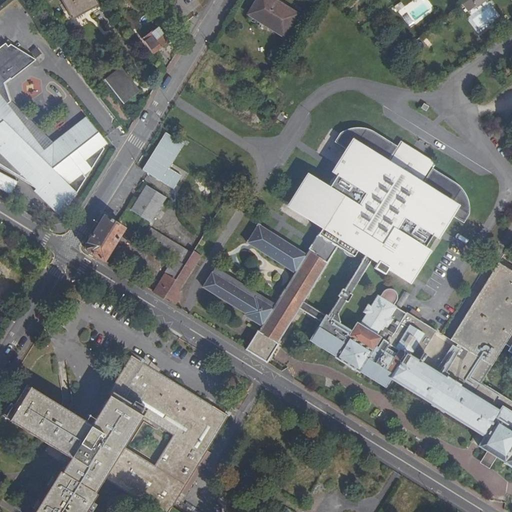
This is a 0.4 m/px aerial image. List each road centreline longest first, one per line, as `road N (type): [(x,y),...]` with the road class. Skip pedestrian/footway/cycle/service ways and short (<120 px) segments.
road 1 (residential): [(67,254),(485,511)]
road 2 (residential): [(67,254),(225,0)]
road 3 (unknown): [(22,324),(64,344),(83,319),(100,313),(224,388)]
road 4 (unknown): [(136,143),(44,40),(0,34)]
road 5 (residential): [(0,360),(67,254)]
